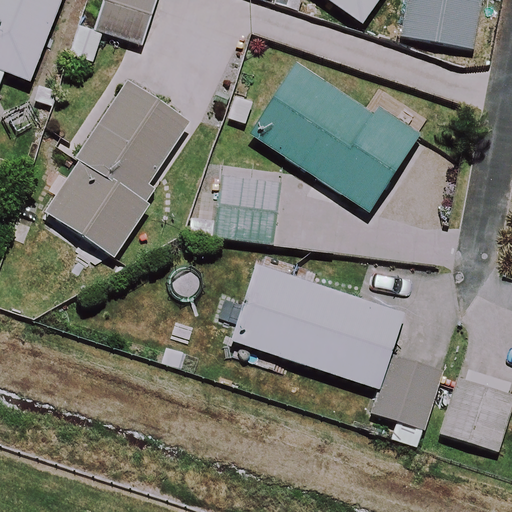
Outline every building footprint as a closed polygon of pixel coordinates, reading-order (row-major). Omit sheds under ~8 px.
[(62,0),(0,0),(0,83),(4,75),(28,85),(62,0)] [(97,64),(105,37),(141,48),(154,0),(109,0),(101,32),(75,24),(66,55),(97,64)] [(320,0),(361,28),(380,0),(320,0)] [(480,0),(406,0),(399,40),(471,52),(480,0)] [(413,145),(294,69),(250,138),(369,214),(413,145)] [(188,129),(124,90),(79,163),(83,165),(49,221),(117,262),(151,205),(144,201),(188,129)] [(281,189),(225,179),(215,239),(271,248),(281,189)] [(61,280),(27,259),(12,283),(46,303),(61,280)] [(402,317),(258,269),(233,345),(377,392),(402,317)] [(511,421),(511,403),(449,382),(429,437),(498,461),(511,421)]
